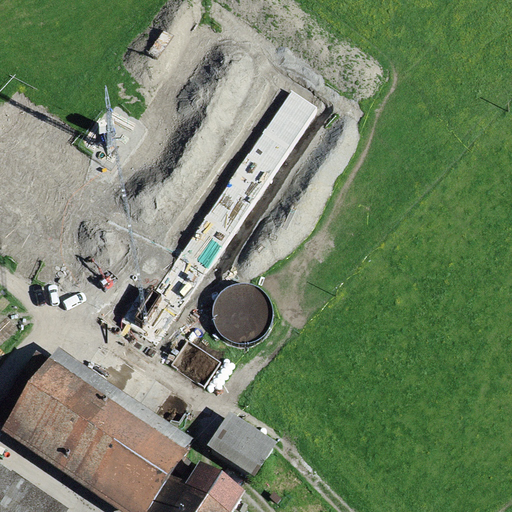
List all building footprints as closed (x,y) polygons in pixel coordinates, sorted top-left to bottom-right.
[(248,283),(237,283),(228,287),(221,295),(216,304),(214,315),(217,325),(223,335),(232,341),(242,344),(253,343),(261,340),(269,333),(274,324),(276,313),(273,300),(267,292),(259,285),(248,283)] [(156,511),(203,444),(67,353),(14,433),(132,511),(156,511)] [(282,449),(236,419),(219,445),(265,475),(282,449)] [(0,464),(0,511),(75,511),(80,502),(0,464)] [(244,511),(255,495),(214,470),(201,490),(185,480),(164,511),(244,511)]
